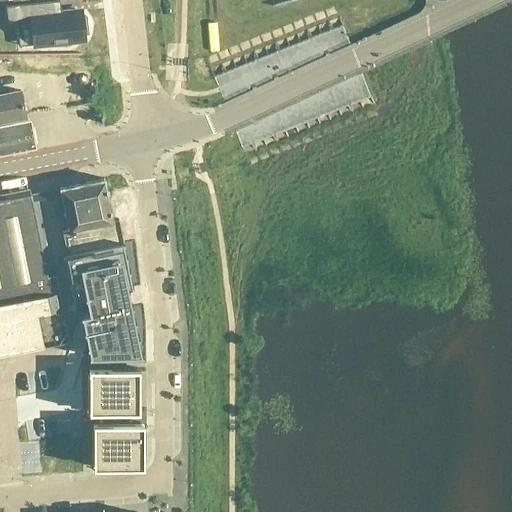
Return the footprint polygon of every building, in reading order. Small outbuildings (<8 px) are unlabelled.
[(52,4),(5,8),(6,21),(32,28),(34,47),(83,42),(82,36),(87,35),(85,18),(80,18),(80,12),(61,14),(53,15),(52,4)] [(0,96),(0,122),(24,118),(19,92),(0,96)] [(29,118),(0,124),(0,154),(35,147),(29,118)] [(102,181),(58,190),(67,232),(61,233),(66,256),(123,244),(118,222),(111,224),(102,181)] [(0,202),(0,355),(67,343),(54,277),(46,278),(30,197),(0,202)] [(66,256),(61,257),(62,259),(63,259),(66,271),(64,271),(65,273),(66,273),(68,285),(67,285),(68,287),(69,287),(72,300),(70,300),(71,302),(72,302),(85,300),(88,315),(79,317),(79,319),(81,318),(83,332),(82,332),(83,334),(84,334),(86,345),(87,347),(85,348),(86,350),(87,349),(88,357),(87,357),(88,359),(89,359),(97,359),(131,357),(140,357),(142,357),(141,354),(140,355),(136,339),(138,338),(137,336),(136,336),(133,323),(135,323),(134,321),(133,321),(130,308),(131,307),(131,305),(130,305),(127,291),(132,290),(132,288),(131,288),(128,274),(129,274),(129,272),(127,272),(125,260),(126,260),(126,258),(124,258),(122,246),(123,246),(123,244),(66,256)] [(138,370),(88,371),(88,414),(138,414),(138,410),(138,374),(138,370)] [(92,466),(92,469),(105,469),(105,471),(135,469),(137,469),(142,468),(142,465),(142,433),(142,426),(92,426),(92,466)]
